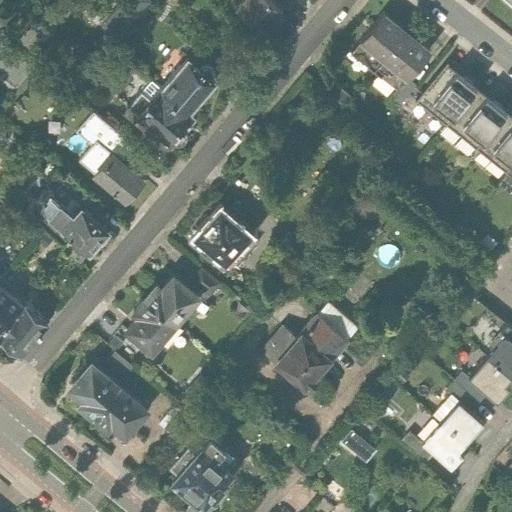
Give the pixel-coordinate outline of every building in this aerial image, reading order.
[(124,0),(105,23),(119,35),(149,0),(124,0)] [(264,30),(282,9),(271,0),(243,0),(238,7),(264,30)] [(361,38),(350,51),(396,88),(386,101),(395,108),(416,83),(407,75),(429,48),(405,29),(383,11),(361,38)] [(0,72),(17,87),(33,68),(36,64),(31,60),(29,63),(10,48),(12,45),(4,33),(0,29),(0,72)] [(200,66),(187,55),(162,86),(191,111),(206,93),(216,80),(212,77),(213,75),(214,74),(214,72),(214,71),(214,69),(213,68),(212,66),(211,65),(210,64),(209,64),(207,63),(205,63),(204,63),(202,64),(201,65),(200,66)] [(463,75),(446,62),(448,60),(447,59),(415,98),(446,123),(476,86),(478,84),(477,83),(475,84),(463,75)] [(322,87),(338,99),(342,103),(350,93),(330,77),(322,87)] [(172,138),(174,139),(175,140),(177,140),(178,140),(180,140),(181,139),(182,139),(184,138),(184,136),(185,135),(186,134),(186,132),(186,131),(185,129),(185,128),(184,127),(183,126),(194,114),(191,111),(162,86),(161,87),(152,79),(129,105),(142,117),(140,119),(164,140),(168,143),(172,138)] [(505,108),(493,99),(476,86),(446,123),(476,147),(506,110),(508,107),(506,106),(505,108)] [(332,113),(339,105),(329,95),(322,104),(332,113)] [(124,198),(142,176),(122,159),(135,144),(93,110),(76,131),(91,144),(79,159),(93,171),(124,198)] [(511,114),(506,110),(476,147),(506,171),(511,163),(511,114)] [(54,143),(44,133),(35,141),(45,151),(54,143)] [(388,150),(380,160),(391,169),(399,159),(388,150)] [(414,174),(408,170),(402,178),(408,183),(414,174)] [(44,184),(24,209),(66,243),(72,235),(89,249),(98,239),(102,239),(106,234),(105,231),(108,228),(80,204),(73,213),(53,195),(54,192),(44,184)] [(213,215),(196,234),(225,258),(248,231),(230,215),(233,211),(221,200),(210,212),(213,215)] [(1,206),(0,207),(0,225),(9,214),(1,206)] [(21,224),(27,218),(23,214),(17,220),(21,224)] [(47,230),(39,239),(47,246),(54,236),(47,230)] [(288,231),(280,242),(298,254),(306,243),(288,231)] [(66,243),(65,244),(67,245),(65,247),(79,260),(89,249),(72,235),(66,243)] [(144,297),(174,323),(198,294),(204,299),(219,281),(201,265),(186,283),(178,276),(174,281),(169,277),(161,286),(156,282),(144,297)] [(4,276),(0,280),(0,325),(23,298),(11,288),(14,285),(4,276)] [(40,278),(32,287),(38,293),(46,284),(40,278)] [(463,308),(472,297),(461,288),(452,298),(463,308)] [(174,323),(144,297),(133,309),(138,313),(130,322),(136,327),(132,332),(151,349),(174,323)] [(47,319),(23,298),(0,325),(0,333),(11,343),(10,347),(16,352),(20,350),(20,351),(47,319)] [(283,326),(263,348),(303,383),(305,381),(310,383),(316,377),(313,371),(340,341),(364,360),(378,344),(354,324),(347,333),(318,309),(301,329),(295,336),(283,326)] [(511,325),(507,321),(500,329),(505,333),(496,343),(511,357),(511,325)] [(123,342),(115,335),(108,342),(116,349),(123,342)] [(511,357),(496,343),(487,353),(511,375),(511,373),(511,357)] [(133,365),(129,363),(114,349),(106,359),(124,375),(133,365)] [(511,375),(487,353),(468,374),(461,369),(454,378),(479,400),(486,391),(497,400),(509,386),(505,382),(511,375)] [(118,382),(91,360),(75,379),(79,383),(75,388),(84,396),(80,401),(93,412),(118,382)] [(399,366),(391,375),(401,384),(409,374),(399,366)] [(458,398),(440,419),(465,440),(483,420),(471,409),(479,400),(454,378),(445,387),(458,398)] [(118,382),(93,412),(107,423),(111,419),(120,427),(125,421),(130,425),(146,406),(118,382)] [(181,406),(164,426),(173,434),(191,415),(181,406)] [(382,407),(379,411),(386,417),(389,413),(382,407)] [(465,440),(440,419),(422,440),(410,429),(402,438),(427,460),(433,452),(450,466),(463,452),(459,448),(465,440)] [(361,421),(355,428),(366,438),(372,431),(361,421)] [(200,446),(195,452),(188,446),(172,464),(179,470),(172,478),(192,495),(187,501),(197,509),(203,502),(208,506),(225,486),(221,482),(232,469),(216,457),(224,447),(209,434),(199,446),(200,446)] [(511,462),(502,472),(511,479),(511,462)]
